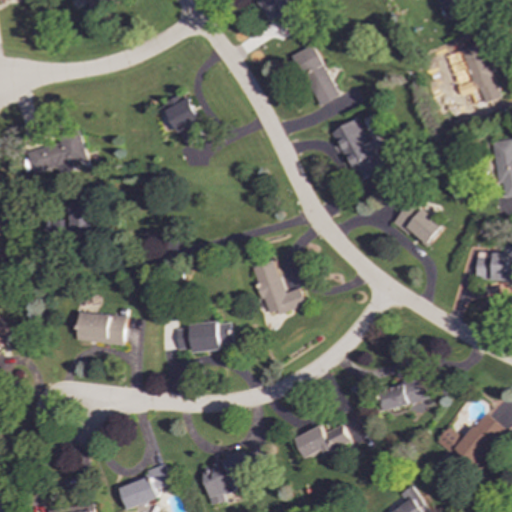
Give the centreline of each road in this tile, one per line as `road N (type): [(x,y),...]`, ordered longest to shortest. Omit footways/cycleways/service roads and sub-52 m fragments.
road 1 (residential): [(511,359),(387,293),(340,250),(301,195),(254,99),(180,0)]
road 2 (residential): [(387,293),(351,343),(301,381),(237,404),(154,405)]
road 3 (residential): [(196,22),(112,66),(0,83)]
road 4 (residential): [(154,405),(65,393),(49,401),(44,428)]
road 5 (residential): [(44,428),(73,438),(103,417),(154,405)]
